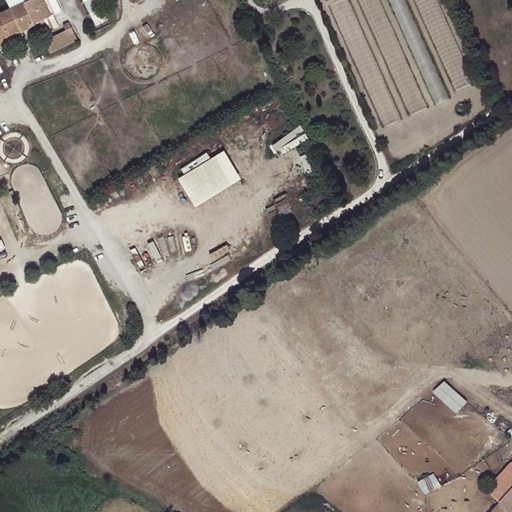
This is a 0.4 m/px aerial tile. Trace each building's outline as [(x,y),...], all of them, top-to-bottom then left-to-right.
[(6,0),(10,7),(0,12),(0,39),(61,10),(56,0),(6,0)] [(84,0),(93,20),(102,15),(96,1),(98,0),(84,0)] [(56,37),(67,30),(68,30),(64,22),(51,30),(39,36),(43,43),(36,47),(35,48),(35,49),(36,50),(37,51),(38,52),(40,51),(45,48),(47,50),(60,44),(56,37)] [(71,37),(67,30),(56,37),(60,44),(71,37)] [(437,87),(431,89),(437,103),(450,97),(444,84),(437,87)] [(272,142),(279,154),(309,137),(302,125),(272,142)] [(193,204),(240,178),(223,147),(176,174),(193,204)] [(445,378),(434,390),(457,412),(468,400),(445,378)] [(491,511),(490,511),(511,511),(511,461),(487,488),(501,501),(491,511)]
